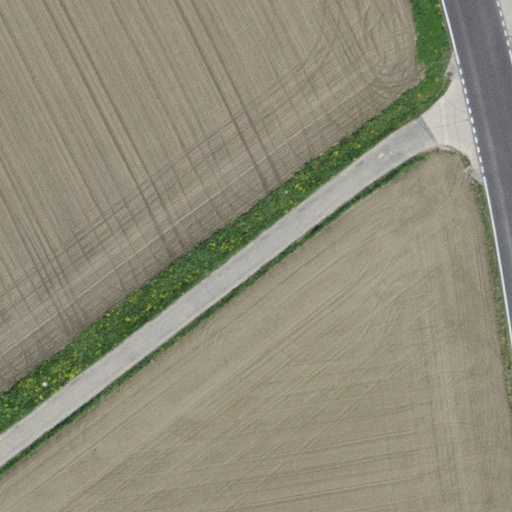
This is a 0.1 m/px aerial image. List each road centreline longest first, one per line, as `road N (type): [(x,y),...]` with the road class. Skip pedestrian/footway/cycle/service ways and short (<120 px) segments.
road 1 (track): [(0,484),(505,115)]
road 2 (tertiary): [(511,165),(475,0)]
